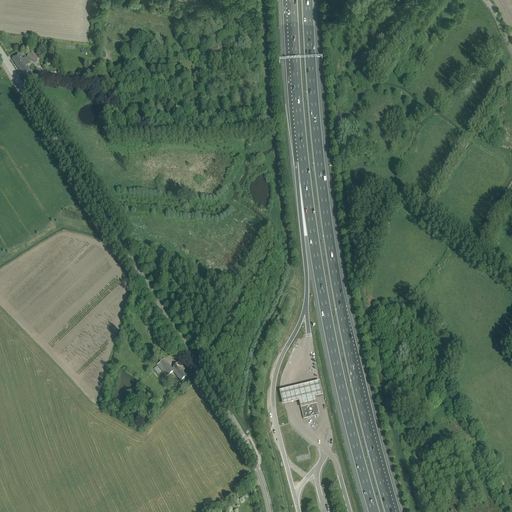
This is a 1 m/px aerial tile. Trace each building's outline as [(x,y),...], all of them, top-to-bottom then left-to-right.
[(33,50),(30,54),(27,57),(35,63),(38,60),(39,58),(36,56),(37,53),(33,50)] [(27,82),(35,79),(27,66),(30,65),(25,57),(23,59),(19,54),(12,59),(27,82)] [(46,73),(45,80),(60,82),(60,75),(50,74),(46,73)] [(166,378),(173,372),(164,361),(157,367),(166,378)] [(174,367),(171,370),(173,372),(173,373),(177,371),(179,375),(177,376),(180,381),(187,376),(178,363),(174,367)] [(300,408),(316,404),(315,399),(319,398),(322,397),(319,383),(315,384),(289,390),(278,393),(282,407),(292,404),(298,403),(300,410),(301,410),(300,408)] [(303,420),(319,416),(316,404),(300,408),(301,410),(303,420)]
